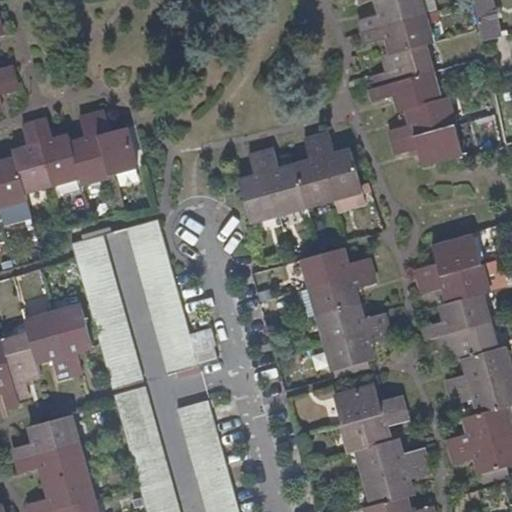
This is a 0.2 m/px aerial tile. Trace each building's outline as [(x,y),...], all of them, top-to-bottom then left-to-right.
[(414,0),(373,0),(372,1),(376,16),(356,22),(359,34),(419,18),(414,0)] [(470,0),(480,41),(500,37),(492,1),(493,0),(470,0)] [(427,45),(419,18),(359,34),(363,47),(383,41),(387,57),(420,47),(427,45)] [(428,74),(420,47),(387,57),(381,59),(385,75),(372,78),(375,90),(428,74)] [(0,82),(11,80),(8,68),(0,70),(0,82)] [(436,103),(428,74),(375,90),(369,92),(373,105),(393,99),(397,114),(404,112),(436,103)] [(11,80),(0,82),(0,96),(15,93),(11,80)] [(443,101),(436,103),(404,112),(408,127),(388,132),(391,145),(450,128),(443,101)] [(96,121),(114,181),(144,172),(133,132),(113,137),(107,118),(96,121)] [(88,189),(114,181),(96,121),(84,125),(89,144),(75,148),(85,182),(88,189)] [(57,190),(85,182),(75,148),(73,142),(58,146),(52,127),(39,130),(57,190)] [(458,156),(450,128),(391,145),(394,158),(414,152),(418,167),(458,156)] [(31,197),(57,190),(39,130),(27,134),(33,154),(19,158),(21,164),(31,197)] [(314,138),(330,199),(359,191),(348,150),(331,155),(325,134),(314,138)] [(292,166),(303,207),(330,199),(314,138),(301,141),(306,162),(292,166)] [(33,204),(31,197),(21,164),(6,169),(1,149),(0,148),(0,197),(5,213),(33,204)] [(257,154),(273,215),(303,207),(292,166),(277,170),(272,150),(257,154)] [(246,223),(273,215),(257,154),(245,157),(252,177),(235,182),(246,223)] [(125,233),(129,247),(160,237),(156,223),(125,233)] [(160,237),(129,247),(133,261),(164,251),(160,237)] [(417,283),(481,265),(474,238),(432,250),(436,266),(414,272),(417,283)] [(71,248),(75,262),(106,254),(102,239),(71,248)] [(164,251),(133,261),(137,275),(168,265),(164,251)] [(300,262),(308,290),(368,273),(365,262),(344,267),(339,251),(300,262)] [(106,254),(75,262),(79,276),(110,267),(106,254)] [(168,265),(137,275),(141,289),(172,280),(168,265)] [(447,305),(482,295),(488,293),(481,265),(417,283),(421,297),(444,291),(447,305)] [(110,267),(79,276),(83,290),(114,282),(110,267)] [(308,290),(316,318),(355,307),(351,293),(372,287),(368,273),(308,290)] [(172,280),(141,289),(145,304),(176,294),(172,280)] [(114,282),(83,290),(88,306),(118,297),(114,282)] [(149,317),(180,307),(176,294),(145,304),(149,317)] [(433,339),(489,323),(482,295),(447,305),(440,307),(444,322),(423,328),(426,341),(433,339)] [(118,297),(88,306),(92,320),(122,311),(118,297)] [(82,307),(55,315),(71,376),(83,373),(77,352),(92,348),(82,307)] [(153,330),(184,322),(180,307),(149,317),(153,330)] [(316,318),(324,345),(383,328),(380,317),(360,322),(355,307),(316,318)] [(92,320),(97,335),(127,326),(122,311),(92,320)] [(71,376),(55,315),(26,324),(29,336),(36,362),(53,358),(59,380),(71,376)] [(158,346),(188,337),(184,322),(153,330),(158,346)] [(462,359),(495,350),(489,323),(433,339),(436,350),(450,347),(454,362),(462,359)] [(97,335),(101,350),(131,341),(127,326),(97,335)] [(383,328),(324,345),(332,373),(370,362),(366,348),(386,342),(383,328)] [(211,331),(188,337),(192,351),(211,346),(215,345),(211,331)] [(36,362),(29,336),(3,343),(18,399),(30,396),(27,380),(40,377),(36,362)] [(192,351),(188,337),(158,346),(161,359),(192,351)] [(101,350),(106,365),(135,357),(131,341),(101,350)] [(18,399),(3,343),(0,343),(0,388),(0,389),(5,410),(19,407),(18,399)] [(211,346),(192,351),(197,366),(215,361),(211,346)] [(449,394),(510,376),(503,348),(495,350),(462,359),(466,376),(446,382),(449,394)] [(197,366),(192,351),(161,359),(166,374),(197,366)] [(106,365),(110,379),(139,371),(135,357),(106,365)] [(139,371),(110,379),(114,393),(144,386),(139,371)] [(477,416),(505,408),(511,405),(511,382),(510,376),(449,394),(453,407),(473,401),(477,416)] [(331,401),(339,429),(399,410),(395,399),(374,404),(370,389),(331,401)] [(115,398),(120,414),(150,405),(145,390),(115,398)] [(175,407),(179,423),(210,414),(206,400),(175,407)] [(120,414),(124,428),(154,420),(150,405),(120,414)] [(449,453),(511,435),(505,408),(477,416),(463,420),(466,435),(446,441),(449,453)] [(399,410),(339,429),(347,456),(354,454),(385,445),(381,429),(402,423),(399,410)] [(210,414),(179,423),(183,437),(214,429),(210,414)] [(14,448),(17,460),(79,443),(72,416),(31,427),(35,442),(14,448)] [(124,428),(128,442),(158,434),(154,420),(124,428)] [(214,429),(183,437),(187,452),(219,444),(214,429)] [(128,442),(132,456),(162,448),(158,434),(128,442)] [(511,466),(511,435),(449,453),(453,467),(474,461),(478,476),(511,466)] [(385,445),(354,454),(362,482),(422,464),(418,451),(398,456),(394,442),(385,445)] [(42,467),(46,481),(87,470),(79,443),(17,460),(20,472),(42,467)] [(219,444),(187,452),(192,467),(223,458),(219,444)] [(132,456),(136,471),(167,463),(162,448),(132,456)] [(223,458),(192,467),(196,482),(227,473),(223,458)] [(136,471),(140,485),(171,477),(167,463),(136,471)] [(422,464),(362,482),(369,508),(401,498),(408,496),(405,483),(425,477),(422,464)] [(31,511),(41,511),(95,498),(87,470),(46,481),(51,497),(30,503),(31,511)] [(196,482),(200,496),(232,488),(227,473),(196,482)] [(140,485),(144,498),(175,490),(171,477),(140,485)] [(200,496),(205,511),(236,503),(232,488),(200,496)] [(144,498),(148,511),(152,511),(179,505),(175,490),(144,498)] [(98,511),(95,498),(41,511),(98,511)] [(404,511),(401,498),(369,508),(361,510),(360,511),(426,511),(426,510),(418,511),(404,511)] [(205,511),(204,511),(238,511),(236,503),(205,511)]
